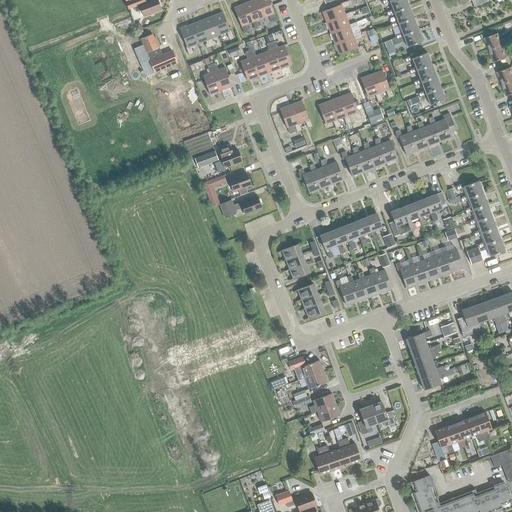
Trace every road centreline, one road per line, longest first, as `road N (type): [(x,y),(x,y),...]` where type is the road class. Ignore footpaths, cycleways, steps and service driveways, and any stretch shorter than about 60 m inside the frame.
road 1 (residential): [(301,218),(256,98),(318,74),(289,0)]
road 2 (residential): [(301,218),(499,139)]
road 3 (residential): [(325,337),(296,337),(261,252),(263,235),(301,218)]
road 4 (residential): [(389,480),(414,408),(382,317)]
road 5 (unclassified): [(499,139),(435,0)]
road 6 (residential): [(382,317),(511,272)]
